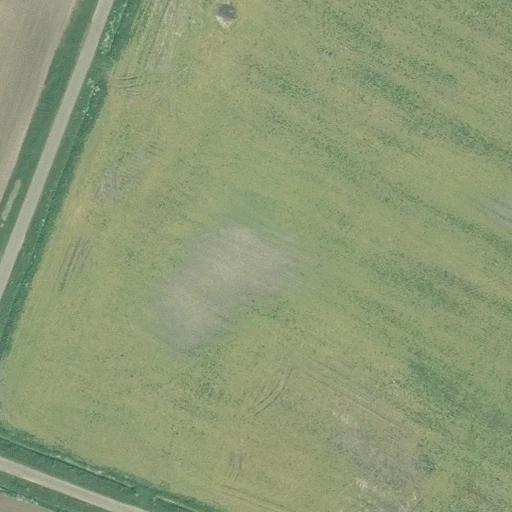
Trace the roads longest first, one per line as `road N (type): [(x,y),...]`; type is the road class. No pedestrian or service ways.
road 1 (unclassified): [(0,284),(107,0)]
road 2 (unclassified): [(126,511),(0,464)]
